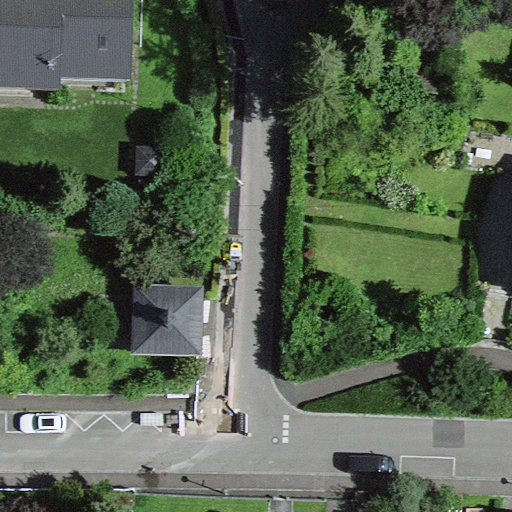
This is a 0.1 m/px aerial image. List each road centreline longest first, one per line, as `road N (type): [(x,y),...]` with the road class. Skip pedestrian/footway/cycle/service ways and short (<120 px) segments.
road 1 (residential): [(241,439),(260,9)]
road 2 (residential): [(511,447),(241,439)]
road 3 (residential): [(241,439),(0,446)]
